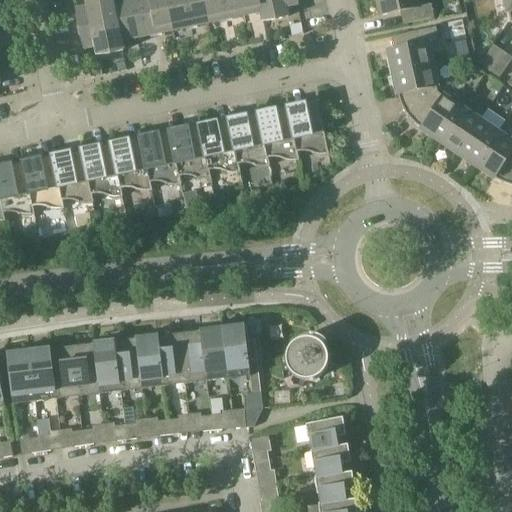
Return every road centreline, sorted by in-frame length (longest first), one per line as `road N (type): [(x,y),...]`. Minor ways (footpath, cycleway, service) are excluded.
road 1 (tertiary): [(0,291),(338,256)]
road 2 (residential): [(353,62),(64,122)]
road 3 (residential): [(246,511),(241,471),(224,449),(0,480)]
road 4 (tertiary): [(440,511),(419,342),(405,307)]
road 5 (unclassified): [(506,511),(492,338)]
road 6 (residential): [(372,210),(353,62)]
road 7 (residential): [(64,122),(33,0)]
